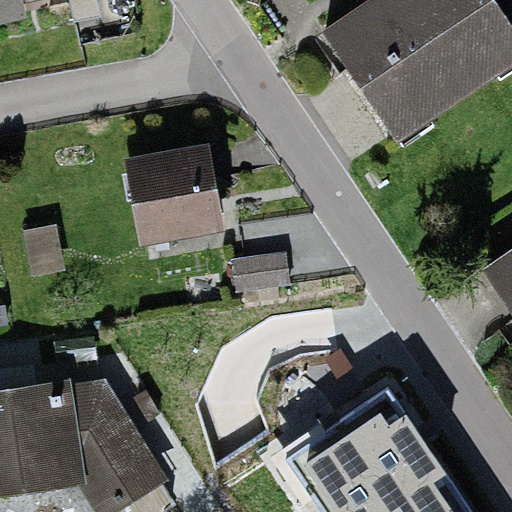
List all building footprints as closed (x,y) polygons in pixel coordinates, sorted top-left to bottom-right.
[(511,11),(504,0),(369,0),(328,28),(404,143),(511,72),(511,11)] [(217,143),(130,158),(145,248),(233,233),(217,143)] [(511,248),(485,266),(511,308),(511,248)] [(286,251),(237,258),(241,286),(290,279),(286,251)] [(101,375),(0,388),(0,497),(81,485),(97,511),(118,511),(167,480),(101,375)] [(416,428),(388,386),(292,451),(318,489),(311,494),(323,511),(472,511),(442,467),(420,482),(394,443),(416,428)]
